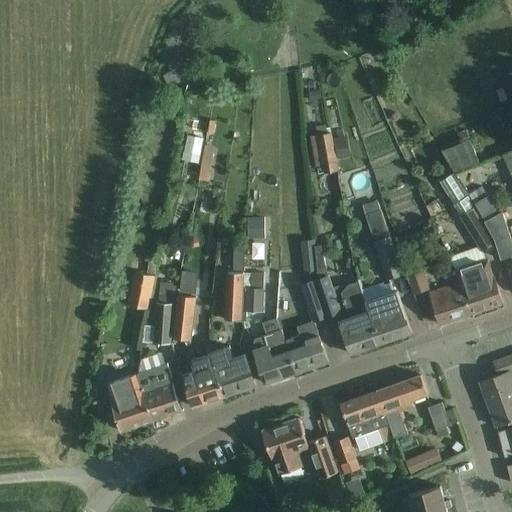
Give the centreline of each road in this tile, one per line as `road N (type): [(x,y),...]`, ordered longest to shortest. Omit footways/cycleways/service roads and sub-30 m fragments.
road 1 (residential): [(121,479),(201,431),(446,345)]
road 2 (residential): [(498,511),(446,345)]
road 3 (residential): [(0,482),(121,479)]
